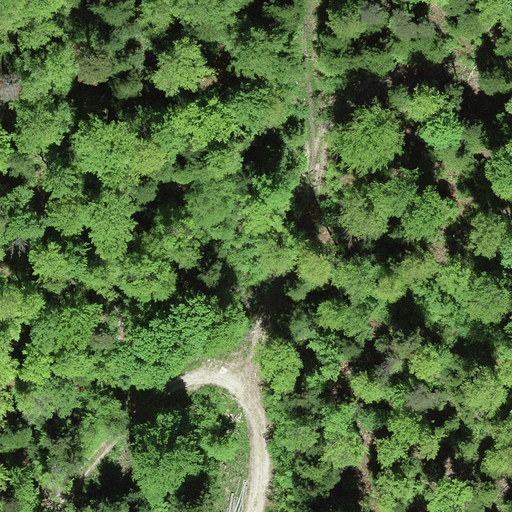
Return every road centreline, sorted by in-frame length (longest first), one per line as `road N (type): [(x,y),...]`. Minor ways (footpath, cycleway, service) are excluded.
road 1 (track): [(511,68),(365,103),(327,134),(310,166),(276,335),(226,379)]
road 2 (track): [(43,511),(170,387),(200,377),(246,390),(256,415),(251,511)]
road 3 (track): [(327,134),(306,8)]
